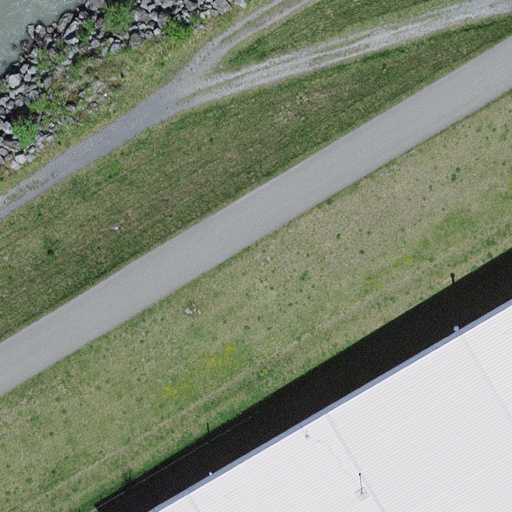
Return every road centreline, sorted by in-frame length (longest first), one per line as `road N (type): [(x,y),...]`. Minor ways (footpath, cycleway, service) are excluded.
road 1 (unclassified): [(511,62),(0,367)]
road 2 (track): [(166,103),(511,1)]
road 3 (track): [(0,204),(166,103),(220,41),(292,0)]
